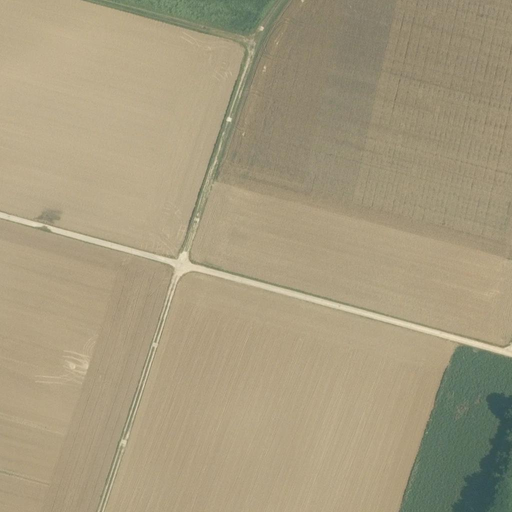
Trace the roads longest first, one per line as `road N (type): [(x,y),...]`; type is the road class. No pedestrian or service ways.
road 1 (track): [(0,215),(511,354)]
road 2 (track): [(253,42),(100,511)]
road 3 (track): [(95,0),(253,42)]
